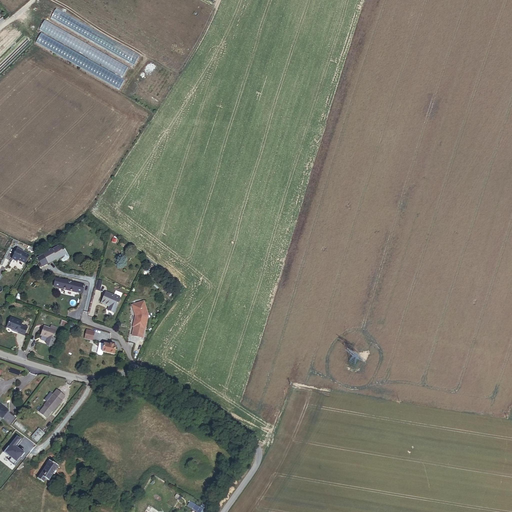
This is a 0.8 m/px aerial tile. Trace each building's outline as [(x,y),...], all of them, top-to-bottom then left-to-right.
[(69,257),(64,248),(61,250),(59,246),(51,250),(43,254),(44,255),(37,258),(42,266),(48,263),(49,264),(56,259),(57,260),(59,258),(61,262),(63,262),(69,259),(69,257)] [(20,261),(25,263),(29,255),(17,250),(12,259),(17,261),(20,261)] [(82,294),(84,286),(56,279),(54,287),(82,294)] [(114,313),(120,298),(106,292),(101,303),(109,306),(107,310),(114,313)] [(148,315),(144,301),(132,305),(135,316),(133,327),(145,330),(148,315)] [(28,328),(21,326),(23,322),(11,318),(7,328),(13,330),(18,332),(18,334),(25,336),(28,328)] [(50,329),(44,327),(41,336),(48,339),(46,342),(46,345),(48,346),(50,347),(52,347),(53,345),(55,340),(53,339),(57,328),(51,326),(50,329)] [(93,342),(95,333),(87,331),(85,340),(93,342)] [(114,356),(116,347),(114,347),(114,345),(111,344),(110,346),(104,344),(104,345),(99,344),(97,354),(98,356),(101,356),(102,355),(103,353),(114,356)] [(47,419),(63,400),(66,397),(57,391),(54,395),(51,393),(45,400),(47,403),(39,413),(47,419)] [(0,417),(2,419),(9,412),(0,403),(0,417)] [(30,440),(37,445),(44,435),(38,430),(30,440)] [(17,436),(4,453),(11,458),(9,461),(14,465),(21,457),(24,453),(19,449),(18,449),(17,448),(17,447),(22,440),(17,436)] [(84,453),(81,458),(91,465),(94,460),(84,453)] [(48,480),(51,482),(61,467),(52,461),(38,481),(44,486),(48,480)]
